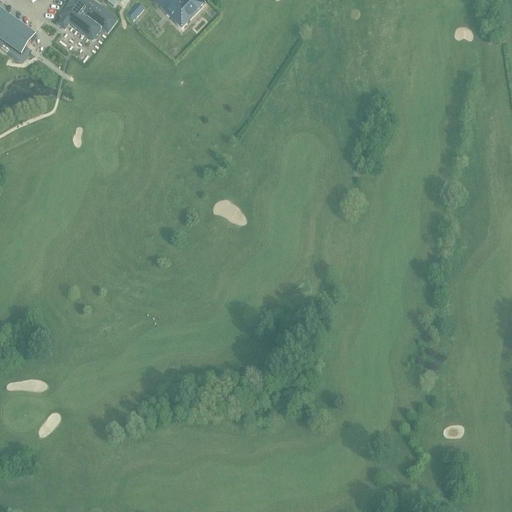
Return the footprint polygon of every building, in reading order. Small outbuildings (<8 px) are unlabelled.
[(69,24),(92,41),(101,30),(108,35),(119,21),(90,0),(71,0),(69,4),(60,16),(62,18),(57,25),(64,30),(69,24)] [(158,0),(157,2),(160,5),(178,23),(177,24),(181,29),(186,24),(185,23),(202,6),(196,0),(183,0),(183,1),(179,1),(178,0),(158,0)] [(131,10),(125,15),(132,21),(137,16),(142,10),(136,4),(131,10)] [(31,33),(0,10),(0,42),(15,54),(31,33)] [(57,60),(64,54),(53,41),(46,47),(57,60)]
